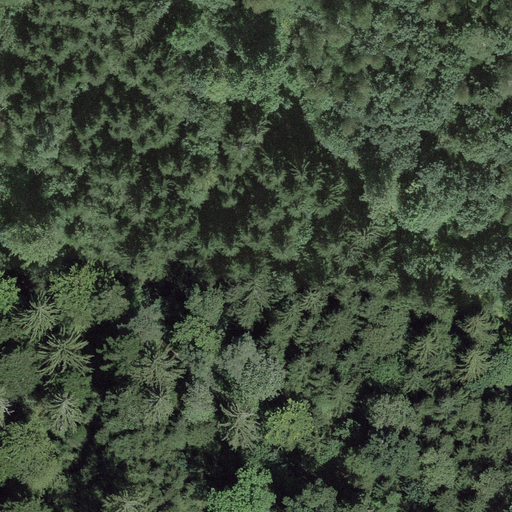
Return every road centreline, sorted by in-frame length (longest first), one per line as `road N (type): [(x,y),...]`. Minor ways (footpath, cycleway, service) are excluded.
road 1 (track): [(189,0),(511,331)]
road 2 (track): [(340,511),(0,200)]
